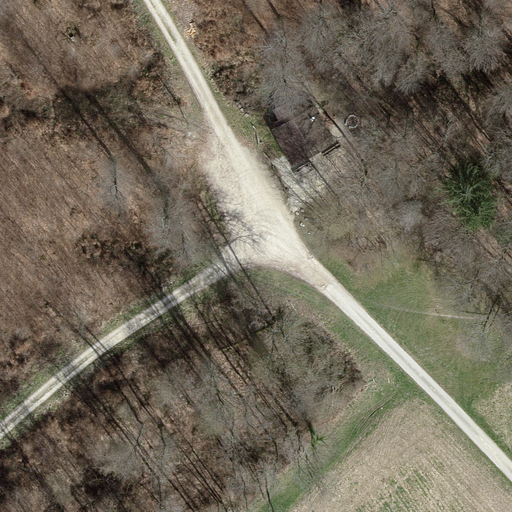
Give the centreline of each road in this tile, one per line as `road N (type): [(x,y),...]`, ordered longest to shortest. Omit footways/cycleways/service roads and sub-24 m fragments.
road 1 (track): [(266,226),(511,473)]
road 2 (track): [(0,426),(266,226)]
road 3 (track): [(266,226),(152,0)]
